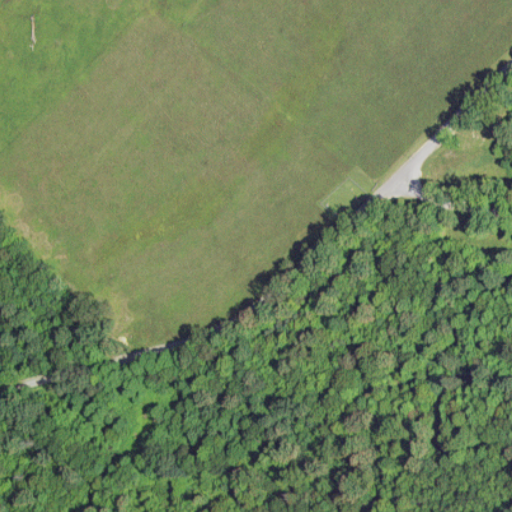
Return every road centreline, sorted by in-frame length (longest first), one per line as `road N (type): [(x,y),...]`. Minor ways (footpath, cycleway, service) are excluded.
road 1 (residential): [(0,392),(125,360),(219,327),(258,304),(511,65)]
road 2 (residential): [(511,215),(395,182)]
